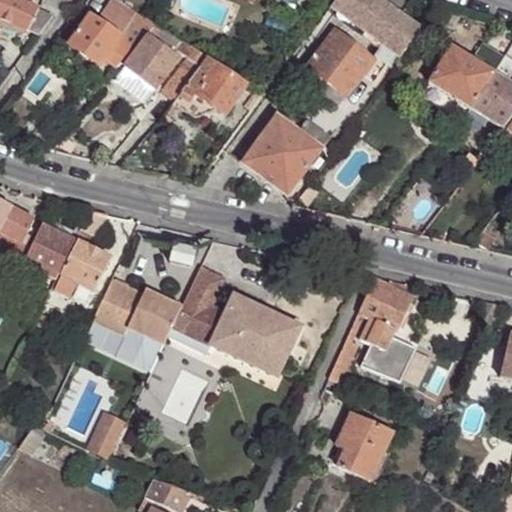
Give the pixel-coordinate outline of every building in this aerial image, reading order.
[(0,0),(0,29),(3,22),(38,37),(53,17),(20,3),(12,0),(0,0)] [(114,0),(110,0),(96,20),(109,30),(126,7),(119,3),(114,0)] [(420,32),(376,0),(336,0),(330,9),(382,48),(393,56),(399,60),(420,32)] [(90,16),(84,24),(68,46),(99,68),(103,62),(115,71),(151,23),(126,7),(109,30),(96,20),(90,16)] [(65,44),(68,46),(84,24),(81,22),(65,44)] [(109,79),(113,82),(147,36),(155,26),(151,23),(115,71),(109,79)] [(155,26),(147,36),(172,55),(181,42),(155,26)] [(372,63),(335,34),(308,70),(327,85),(346,98),(360,79),(373,63),(372,63)] [(172,55),(147,36),(113,82),(145,106),(156,93),(180,61),(172,55)] [(188,61),(199,69),(206,58),(184,43),(178,53),(188,61)] [(372,63),(373,63),(360,79),(371,87),(393,56),(382,48),(379,52),(380,52),(372,63)] [(492,75),(450,49),(427,85),(470,111),(492,75)] [(470,111),(501,131),(511,116),(511,87),(505,83),(511,72),(511,62),(503,57),(492,75),(470,111)] [(173,107),(194,121),(199,114),(205,106),(215,113),(225,119),(247,86),(206,59),(199,69),(175,103),(173,107)] [(172,101),(175,103),(199,69),(188,61),(162,92),(162,93),(161,95),(171,103),(172,101)] [(337,109),(346,98),(327,85),(319,95),(337,109)] [(250,111),(262,96),(256,92),(245,108),(250,111)] [(205,116),(215,113),(205,106),(199,114),(194,121),(205,116)] [(298,134),(276,117),(241,166),(287,199),(322,151),(298,134)] [(306,123),(298,134),(322,151),(330,140),(306,123)] [(511,124),(507,132),(509,133),(500,145),(511,154),(511,124)] [(0,206),(0,235),(3,236),(0,241),(0,258),(1,259),(17,266),(26,250),(30,240),(26,237),(33,222),(26,219),(14,213),(0,206)] [(14,213),(26,219),(28,216),(15,209),(14,213)] [(78,244),(61,277),(94,294),(111,261),(86,248),(92,236),(96,239),(107,217),(89,213),(75,242),(78,244)] [(45,219),(42,227),(70,240),(74,232),(45,219)] [(42,227),(24,266),(56,281),(75,242),(70,240),(42,227)] [(495,239),(483,232),(471,247),(487,251),(495,239)] [(174,248),(170,265),(191,271),(195,253),(174,248)] [(189,295),(214,307),(226,280),(202,268),(197,277),(189,295)] [(112,281),(93,324),(124,338),(127,331),(163,348),(172,329),(179,315),(182,309),(145,292),(144,296),(112,281)] [(375,281),(358,315),(370,320),(360,343),(370,347),(361,369),(400,386),(415,353),(390,342),(394,331),(398,333),(414,300),(393,290),(375,281)] [(419,289),(396,284),(393,290),(414,300),(419,289)] [(217,333),(211,347),(276,379),(300,330),(234,299),(227,313),(214,307),(189,295),(182,309),(179,315),(217,333)] [(484,304),(475,327),(491,331),(501,308),(484,304)] [(24,326),(33,330),(40,314),(32,310),(24,326)] [(172,329),(211,347),(217,333),(179,315),(172,329)] [(511,336),(500,379),(511,382),(511,336)] [(340,355),(328,380),(345,387),(357,362),(340,355)] [(40,409),(32,426),(34,426),(42,430),(46,421),(50,414),(40,409)] [(105,417),(89,451),(107,460),(122,426),(105,417)] [(350,417),(340,438),(349,443),(345,452),(337,468),(370,483),(392,435),(350,417)] [(42,430),(49,435),(54,425),(46,421),(42,430)] [(31,456),(47,434),(34,428),(19,450),(31,456)] [(336,447),(345,452),(349,443),(340,438),(336,447)] [(153,481),(144,500),(173,511),(182,511),(191,495),(153,481)]
